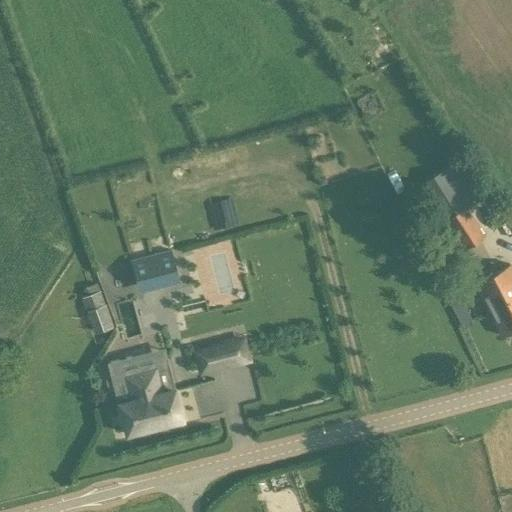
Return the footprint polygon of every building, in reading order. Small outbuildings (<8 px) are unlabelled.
[(465,207),(484,195),(472,177),(432,202),(463,250),(484,237),(465,207)] [(131,261),(137,285),(177,275),(171,250),(131,261)] [(511,330),(511,268),(509,263),(474,283),(502,336),(511,330)] [(81,297),(95,333),(113,326),(99,290),(81,297)] [(196,351),(202,375),(221,370),(214,347),(196,351)] [(118,404),(126,434),(181,420),(173,389),(159,393),(154,370),(126,378),(132,400),(118,404)]
